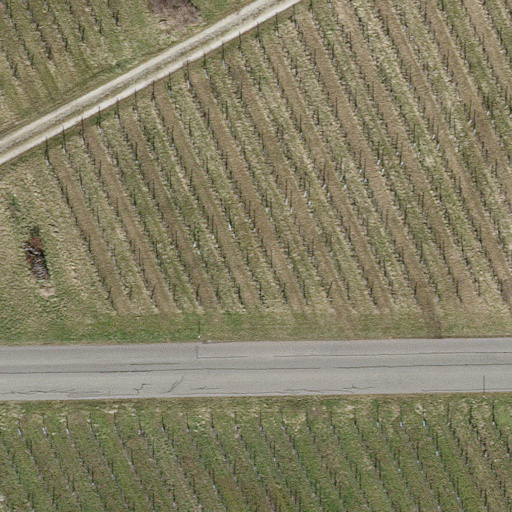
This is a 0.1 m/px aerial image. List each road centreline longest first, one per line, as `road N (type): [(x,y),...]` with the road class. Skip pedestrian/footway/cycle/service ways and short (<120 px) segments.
road 1 (unclassified): [(511,369),(0,377)]
road 2 (track): [(286,0),(0,160)]
